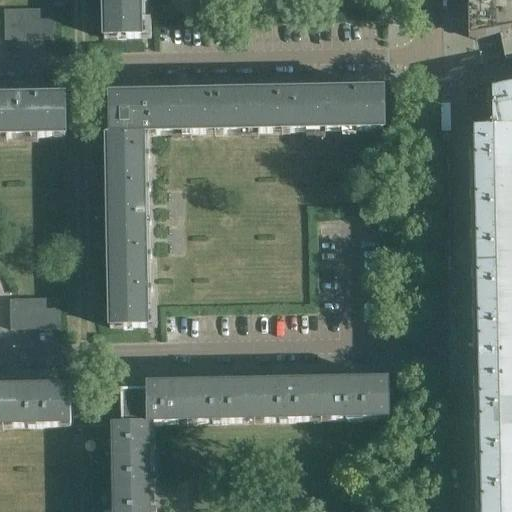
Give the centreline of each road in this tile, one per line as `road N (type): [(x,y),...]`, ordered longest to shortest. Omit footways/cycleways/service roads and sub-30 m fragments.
road 1 (residential): [(438,346),(0,354)]
road 2 (residential): [(0,70),(432,70)]
road 3 (residential): [(438,346),(432,70)]
road 4 (residential): [(441,511),(438,346)]
